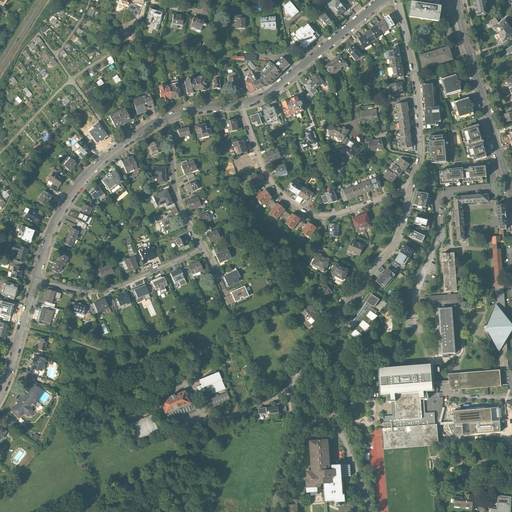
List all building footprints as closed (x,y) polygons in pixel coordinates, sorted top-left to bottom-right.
[(127,0),(120,0),(120,1),(119,1),(117,7),(120,8),(120,7),(131,11),(133,4),(127,2),(127,0)] [(334,0),(327,6),(337,18),(346,11),(338,1),(336,3),(334,0)] [(487,14),(484,0),(473,0),(477,16),(487,14)] [(299,12),(291,1),(284,7),(285,8),(283,9),(285,16),(291,15),(293,17),(299,12)] [(134,3),(133,4),(131,11),(137,13),(136,16),(140,17),(144,7),(134,3)] [(442,7),(412,3),(410,18),(440,22),(442,7)] [(163,13),(150,9),(146,22),(150,23),(152,17),(156,19),(153,29),(158,30),(163,13)] [(331,22),(324,13),(316,20),(323,29),(331,22)] [(183,16),(173,15),(172,23),(182,25),(183,16)] [(240,15),(233,15),(233,21),(237,21),(237,29),(245,29),(245,18),(240,19),(240,15)] [(382,19),(383,20),(388,29),(394,26),(389,16),(382,19)] [(276,27),(275,17),(261,18),(261,28),(276,27)] [(202,26),(205,27),(205,26),(206,26),(206,25),(206,24),(205,24),(202,23),(203,20),(193,18),(191,26),(197,28),(196,29),(200,30),(202,26)] [(499,24),(495,19),(490,22),(494,27),(499,24)] [(376,24),(377,25),(382,34),(389,30),(388,29),(383,20),(376,24)] [(511,28),(506,20),(499,24),(494,27),(498,35),(511,28)] [(450,42),(444,23),(438,25),(444,44),(450,42)] [(308,24),(290,39),(301,51),(319,36),(308,24)] [(38,30),(41,34),(47,28),(44,25),(38,30)] [(371,29),(371,30),(376,39),(383,35),(382,34),(377,25),(371,29)] [(511,37),(511,30),(511,28),(498,35),(503,43),(511,37)] [(365,34),(365,35),(371,44),(377,40),(376,39),(371,30),(365,34)] [(70,39),(75,43),(78,38),(73,35),(70,39)] [(371,45),(371,44),(365,35),(359,39),(362,45),(365,49),(371,45)] [(33,39),(39,47),(43,44),(38,36),(33,39)] [(359,39),(354,41),(358,47),(362,45),(359,39)] [(352,46),(346,51),(355,61),(361,56),(352,46)] [(449,46),(420,55),(424,69),(454,59),(449,46)] [(394,50),(388,51),(389,59),(401,57),(399,47),(398,47),(394,47),(394,50)] [(489,52),(481,55),(483,61),(490,56),(489,52)] [(340,55),(333,61),(340,70),(347,64),(340,55)] [(402,65),(401,57),(389,59),(391,67),(402,65)] [(283,58),(274,67),(281,74),(290,66),(283,58)] [(333,76),(340,70),(333,61),(325,67),(333,76)] [(262,79),(266,87),(266,88),(281,74),(274,67),(272,65),(260,75),(262,79)] [(237,85),(236,77),(235,73),(232,73),(232,70),(228,71),(228,73),(229,86),(237,85)] [(318,73),(311,79),(317,87),(320,85),(324,82),(318,73)] [(457,75),(441,80),(446,96),(461,92),(460,88),(462,88),(459,78),(458,79),(457,75)] [(198,79),(194,80),(196,92),(200,91),(200,92),(205,91),(204,86),(205,85),(204,81),(203,81),(202,77),(197,78),(198,79)] [(186,82),(184,82),(185,84),(187,93),(187,94),(188,94),(188,95),(194,94),(194,92),(196,92),(194,80),(191,81),(191,79),(186,80),(186,82)] [(211,80),(212,89),(220,88),(219,79),(211,80)] [(251,84),(255,92),(266,87),(262,79),(253,83),(251,84)] [(315,89),(317,87),(311,79),(304,85),(310,93),(315,89)] [(245,82),(250,94),(255,92),(251,84),(253,83),(252,80),(245,82)] [(325,81),(324,82),(320,85),(323,89),(326,90),(328,87),(327,83),(325,81)] [(405,94),(403,82),(398,83),(390,85),(392,96),(405,94)] [(178,85),(169,87),(172,99),(175,98),(175,99),(181,98),(178,85)] [(433,85),(424,85),(424,94),(423,95),(423,98),(425,98),(425,108),(434,108),(433,85)] [(165,86),(159,87),(161,93),(159,93),(161,100),(162,99),(163,103),(168,101),(168,100),(172,99),(169,87),(165,88),(165,86)] [(22,90),(28,98),(32,95),(26,87),(22,90)] [(318,92),(315,89),(310,93),(308,95),(311,98),(318,92)] [(64,106),(72,99),(68,94),(60,101),(64,106)] [(150,95),(141,98),(145,111),(154,108),(150,95)] [(17,101),(14,103),(16,106),(22,101),(18,96),(15,98),(17,101)] [(298,97),(290,101),(295,114),(304,111),(302,106),(303,106),(301,102),(300,102),(298,97)] [(141,98),(132,101),(137,115),(146,112),(145,111),(141,98)] [(469,98),(454,103),(459,119),(474,115),(473,111),(474,111),(471,101),(470,102),(469,98)] [(287,118),(295,114),(290,101),(282,104),(284,109),(282,109),(284,114),(286,114),(287,118)] [(409,111),(407,102),(396,105),(397,113),(408,111),(409,111)] [(264,111),(265,116),(267,120),(277,116),(274,107),(264,111)] [(439,108),(434,108),(425,108),(426,112),(425,112),(425,116),(426,116),(427,125),(436,125),(435,122),(440,121),(439,108)] [(124,109),(117,112),(123,124),(130,121),(124,109)] [(377,109),(359,112),(361,126),(365,126),(364,120),(378,118),(377,109)] [(409,120),(408,111),(397,113),(399,122),(409,120)] [(115,128),(123,124),(117,112),(109,116),(115,128)] [(258,114),(250,117),(252,124),(256,123),(257,126),(262,124),(261,124),(259,118),(258,114)] [(236,120),(226,122),(228,130),(225,130),(226,133),(238,130),(236,120)] [(410,129),(409,120),(399,122),(398,123),(400,131),(410,129)] [(292,128),(289,121),(284,123),(287,130),(292,128)] [(478,123),(463,128),(467,141),(469,141),(470,144),(482,140),(482,138),(482,135),(478,123)] [(204,124),(195,126),(196,133),(197,139),(211,136),(210,129),(205,130),(204,124)] [(342,130),(338,128),(333,129),(333,125),(326,127),(327,130),(328,129),(330,137),(334,136),(342,141),(345,137),(349,131),(344,127),(342,130)] [(100,130),(98,127),(94,131),(90,135),(97,144),(105,138),(100,131),(100,130)] [(190,135),(188,128),(177,131),(179,138),(190,135)] [(306,140),(298,143),(301,152),(317,147),(318,145),(315,139),(317,138),(315,134),(313,129),(305,132),(308,140),(306,141),(306,140)] [(411,138),(410,129),(400,131),(399,132),(401,141),(410,139),(411,138)] [(437,136),(430,136),(431,147),(431,152),(432,158),(432,162),(447,160),(444,135),(437,136)] [(366,139),(366,140),(367,143),(369,142),(371,152),(384,149),(382,139),(373,141),(372,138),(366,139)] [(350,139),(346,146),(339,148),(341,156),(347,155),(353,158),(361,146),(359,144),(357,143),(350,139)] [(412,147),(410,139),(401,141),(400,141),(402,149),(412,147)] [(159,140),(146,146),(148,150),(150,149),(153,156),(163,151),(159,140)] [(243,140),(233,144),(234,147),(236,147),(238,153),(247,150),(243,140)] [(470,144),(468,144),(472,158),(474,157),(475,161),(487,157),(486,155),(487,155),(486,151),(483,140),(482,140),(470,144)] [(85,146),(83,144),(77,149),(81,153),(78,156),(81,159),(90,151),(85,146)] [(277,149),(266,153),(269,162),(280,158),(277,149)] [(253,167),(250,156),(236,161),(240,171),(243,170),(244,170),(253,167)] [(122,163),(124,167),(126,173),(134,170),(134,171),(138,169),(132,157),(128,159),(129,160),(122,163)] [(70,171),(77,164),(71,158),(64,166),(70,171)] [(405,162),(401,159),(396,166),(403,171),(405,172),(409,165),(405,162)] [(197,170),(193,161),(188,163),(182,165),(181,166),(184,175),(197,170)] [(284,165),(275,168),(278,177),(287,174),(284,165)] [(398,177),(403,171),(396,166),(394,165),(390,172),(397,176),(398,177)] [(166,183),(165,167),(150,166),(150,176),(157,176),(157,183),(166,183)] [(469,169),(463,169),(464,179),(463,179),(463,182),(479,181),(479,178),(487,177),(486,166),(469,168),(469,169)] [(446,171),(439,172),(440,184),(456,183),(456,180),(463,179),(464,179),(463,169),(463,168),(446,170),(446,171)] [(120,176),(114,169),(109,173),(112,176),(108,179),(106,176),(101,180),(106,187),(105,187),(107,190),(108,189),(110,192),(120,183),(122,182),(120,179),(121,178),(119,176),(120,176)] [(392,183),(397,176),(390,172),(388,170),(383,177),(392,183)] [(63,179),(54,172),(48,180),(58,187),(63,179)] [(252,181),(255,187),(257,186),(261,183),(255,173),(250,176),(246,178),(245,178),(248,183),(252,181)] [(377,178),(370,181),(373,190),(381,188),(377,178)] [(297,196),(303,187),(300,185),(294,182),(292,180),(289,185),(291,186),(289,190),(297,196)] [(365,193),(373,190),(370,181),(362,184),(365,193)] [(189,184),(184,186),(187,193),(197,189),(194,184),(194,182),(189,184)] [(126,191),(120,183),(110,192),(116,199),(126,191)] [(356,197),(365,193),(362,184),(353,187),(356,197)] [(103,193),(98,187),(90,193),(94,198),(95,200),(96,199),(103,193)] [(310,198),(313,194),(303,187),(297,196),(306,201),(308,197),(310,198)] [(347,200),(356,197),(353,187),(343,191),(347,200)] [(262,193),(259,188),(253,191),(257,197),(262,193)] [(173,203),(167,190),(164,191),(154,195),(158,206),(166,203),(167,206),(173,204),(173,203)] [(257,197),(256,197),(262,205),(265,203),(271,198),(265,190),(262,193),(257,197)] [(324,204),(328,202),(329,204),(338,201),(334,190),(325,193),(326,195),(322,196),(324,204)] [(47,193),(43,191),(37,201),(46,206),(52,197),(47,193)] [(428,195),(417,192),(414,204),(425,207),(428,195)] [(317,196),(313,194),(310,198),(309,201),(313,204),(317,196)] [(454,197),(455,212),(463,211),(462,204),(464,204),(482,202),(489,202),(489,195),(478,196),(454,197)] [(201,208),(205,207),(201,196),(197,197),(201,206),(201,208)] [(191,199),(186,201),(189,210),(201,206),(197,197),(196,198),(191,199)] [(276,205),(274,202),(268,206),(271,211),(276,205)] [(277,219),(279,216),(284,210),(277,204),(276,205),(271,211),(269,213),(277,219)] [(84,205),(80,212),(88,216),(92,209),(84,205)] [(506,205),(498,205),(499,227),(507,226),(506,205)] [(178,213),(175,206),(169,208),(171,213),(172,215),(178,213)] [(39,214),(29,209),(25,218),(31,223),(37,226),(42,218),(38,216),(39,214)] [(283,219),(287,213),(284,210),(279,216),(283,219)] [(456,227),(457,227),(464,226),(465,226),(463,211),(455,212),(456,227)] [(84,224),(88,216),(80,212),(76,220),(78,220),(84,223),(84,224)] [(164,214),(154,218),(157,224),(159,223),(173,217),(172,215),(171,213),(166,216),(165,215),(165,214),(164,214)] [(207,213),(198,217),(202,224),(210,221),(207,213)] [(372,227),(366,213),(352,218),(357,232),(372,227)] [(300,219),(292,214),(291,216),(287,221),(285,223),(293,229),(295,226),(299,220),(300,219)] [(428,219),(416,216),(414,223),(426,226),(428,219)] [(163,228),(165,234),(178,229),(173,217),(159,223),(161,228),(163,228)] [(316,228),(308,222),(306,224),(303,231),(302,232),(310,238),(312,234),(316,228)] [(339,236),(339,224),(330,224),(330,236),(339,236)] [(464,228),(464,226),(457,227),(458,242),(461,241),(465,241),(464,228)] [(30,243),(35,231),(25,227),(20,239),(30,243)] [(71,228),(68,236),(74,239),(76,240),(77,237),(76,237),(78,232),(71,228)] [(216,230),(206,235),(210,243),(220,239),(216,230)] [(425,237),(412,231),(409,237),(422,243),(425,237)] [(70,247),(74,239),(68,236),(63,244),(66,245),(70,247)] [(179,238),(175,241),(177,246),(182,244),(183,246),(188,244),(185,237),(180,240),(179,238)] [(360,255),(364,245),(352,240),(348,250),(360,255)] [(29,250),(13,245),(12,250),(18,252),(16,258),(25,261),(29,250)] [(405,245),(400,253),(410,259),(415,252),(405,245)] [(150,246),(139,251),(143,260),(142,261),(144,265),(153,261),(153,260),(156,259),(154,254),(150,246)] [(494,250),(496,286),(503,286),(503,283),(501,252),(500,249),(498,249),(494,250)] [(227,250),(216,255),(220,263),(231,258),(227,250)] [(332,260),(318,252),(312,264),(326,271),(332,260)] [(405,268),(410,259),(400,253),(394,261),(405,268)] [(454,253),(442,254),(445,293),(457,292),(456,273),(454,253)] [(60,254),(56,263),(59,265),(62,267),(63,267),(68,258),(60,254)] [(305,262),(298,255),(291,261),(298,268),(305,262)] [(136,260),(135,257),(134,257),(124,261),(129,272),(139,268),(137,265),(135,261),(136,260)] [(199,261),(188,266),(191,273),(192,275),(203,270),(199,261)] [(55,262),(51,270),(58,274),(62,267),(59,265),(56,263),(55,262)] [(350,270),(336,262),(331,272),(334,276),(344,281),(350,270)] [(23,268),(20,267),(13,265),(13,267),(10,277),(21,280),(22,276),(21,276),(23,268)] [(114,274),(110,265),(98,269),(102,279),(114,274)] [(181,269),(184,276),(191,273),(188,266),(181,269)] [(374,274),(378,278),(381,275),(385,271),(381,267),(374,274)] [(102,279),(98,269),(96,268),(93,273),(101,277),(102,279)] [(395,275),(389,270),(387,268),(385,271),(381,275),(389,282),(395,275)] [(180,270),(170,274),(174,282),(184,278),(180,270)] [(223,277),(228,287),(239,282),(237,278),(240,277),(237,271),(235,272),(227,276),(223,277)] [(307,279),(301,272),(290,281),(293,285),(297,282),(299,285),(307,279)] [(378,278),(375,281),(378,284),(383,288),(389,282),(381,275),(378,278)] [(167,285),(164,277),(162,278),(161,277),(150,281),(151,283),(151,284),(153,283),(155,289),(156,290),(158,289),(160,293),(166,291),(164,287),(167,285)] [(18,286),(7,282),(3,295),(7,296),(13,298),(14,299),(18,286)] [(335,292),(329,284),(320,290),(325,297),(331,293),(332,295),(335,292)] [(134,290),(138,298),(143,296),(145,300),(150,298),(149,295),(144,285),(134,290)] [(244,286),(230,293),(231,295),(235,302),(235,303),(248,296),(244,286)] [(496,286),(498,307),(505,316),(503,286),(496,286)] [(61,293),(47,289),(44,301),(52,303),(53,297),(59,299),(61,293)] [(380,299),(369,292),(348,323),(353,328),(347,334),(354,340),(356,338),(357,340),(363,336),(360,333),(364,329),(365,331),(370,326),(368,324),(371,319),(372,321),(378,316),(375,314),(377,312),(370,307),(372,306),(374,307),(380,299)] [(125,295),(117,298),(120,307),(127,304),(128,305),(132,303),(128,293),(124,294),(125,295)] [(235,302),(231,295),(224,298),(228,306),(235,302)] [(462,295),(425,297),(426,308),(463,305),(463,300),(462,295)] [(104,299),(93,304),(97,313),(108,308),(106,303),(104,299)] [(113,300),(106,303),(108,308),(109,308),(110,309),(116,306),(113,300)] [(8,305),(3,303),(0,313),(9,316),(12,306),(8,305)] [(86,306),(74,303),(72,309),(72,311),(84,315),(85,312),(86,306)] [(498,307),(496,305),(487,325),(486,325),(486,329),(486,332),(488,332),(499,352),(506,341),(511,331),(511,323),(511,324),(505,316),(498,307)] [(293,312),(298,318),(305,312),(303,309),(301,306),(293,312)] [(298,318),(307,328),(320,317),(311,306),(305,312),(298,318)] [(53,311),(42,308),(39,319),(44,321),(50,323),(53,311)] [(453,332),(452,308),(439,309),(441,332),(443,356),(455,355),(453,332)] [(91,314),(85,312),(84,315),(85,315),(83,321),(89,322),(91,314)] [(53,339),(37,335),(34,348),(50,352),(53,339)] [(506,341),(499,352),(500,359),(501,367),(508,367),(506,341)] [(46,359),(34,356),(31,369),(33,369),(42,372),(46,359)] [(432,366),(432,365),(379,369),(381,390),(381,395),(388,395),(395,394),(419,393),(427,393),(434,392),(434,386),(434,385),(433,382),(432,366)] [(500,370),(448,373),(449,389),(501,386),(500,370)] [(218,373),(199,380),(206,396),(224,388),(218,373)] [(36,377),(29,374),(27,380),(34,382),(36,377)] [(45,390),(32,383),(19,401),(10,411),(18,418),(24,413),(27,415),(29,415),(32,412),(32,409),(31,408),(45,390)] [(189,404),(184,391),(160,401),(165,414),(189,404)] [(229,400),(226,393),(207,400),(210,408),(229,400)] [(419,393),(395,394),(396,402),(397,421),(422,419),(422,414),(420,400),(419,393)] [(397,421),(396,402),(391,402),(392,416),(383,417),(384,425),(384,428),(435,425),(435,418),(434,412),(425,413),(424,400),(420,400),(422,414),(422,419),(397,421)] [(286,412),(286,406),(258,409),(259,416),(286,412)] [(454,411),(456,436),(501,431),(499,407),(454,411)] [(12,420),(5,416),(1,420),(9,426),(12,420)] [(129,424),(136,441),(158,433),(151,416),(129,424)] [(437,425),(435,425),(384,428),(382,429),(384,450),(428,446),(438,445),(437,425)] [(331,439),(313,440),(314,469),(310,470),(310,478),(309,478),(310,490),(320,489),(320,486),(322,486),(324,485),(324,484),(328,484),(329,500),(338,500),(338,502),(347,501),(347,495),(345,495),(344,478),(343,464),(343,463),(335,464),(336,469),(333,470),(331,439)] [(353,464),(343,464),(344,478),(349,477),(349,481),(349,482),(350,483),(351,483),(352,483),(353,483),(353,482),(354,481),(354,480),(353,464)] [(467,498),(457,497),(456,506),(472,508),(471,511),(477,511),(478,504),(474,504),(475,495),(468,494),(467,498)] [(489,509),(489,511),(510,511),(511,497),(498,495),(497,508),(493,507),(493,509),(489,509)] [(302,499),(300,500),(300,499),(298,499),(298,503),(291,504),(291,511),(300,511),(300,503),(302,502),(303,502),(304,502),(305,501),(304,500),(303,499),(302,499)]
